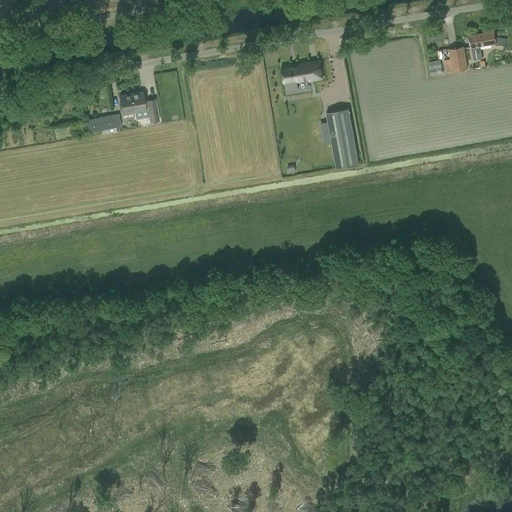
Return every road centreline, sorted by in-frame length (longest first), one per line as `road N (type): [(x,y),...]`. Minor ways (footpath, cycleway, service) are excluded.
road 1 (unclassified): [(0,87),(511,1)]
road 2 (unclassified): [(0,36),(211,0)]
